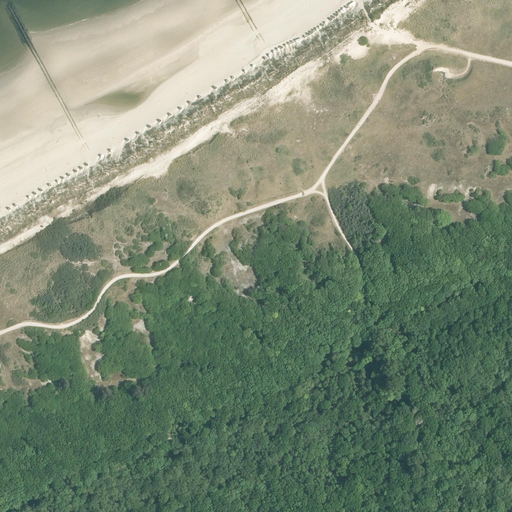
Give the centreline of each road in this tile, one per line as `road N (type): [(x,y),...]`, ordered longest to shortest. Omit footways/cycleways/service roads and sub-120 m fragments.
road 1 (unknown): [(511,268),(412,306),(378,328),(355,362),(303,391),(164,441),(38,511)]
road 2 (track): [(0,332),(72,323),(117,277),(158,274),(213,226),(318,187)]
road 3 (track): [(318,187),(390,73),(426,46)]
road 4 (track): [(377,335),(407,331),(511,282)]
